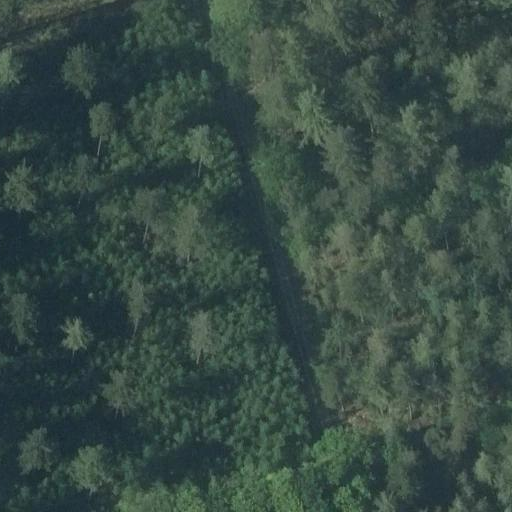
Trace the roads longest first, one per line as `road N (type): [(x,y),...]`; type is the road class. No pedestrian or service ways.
road 1 (track): [(205,0),(350,498)]
road 2 (track): [(350,498),(511,451)]
